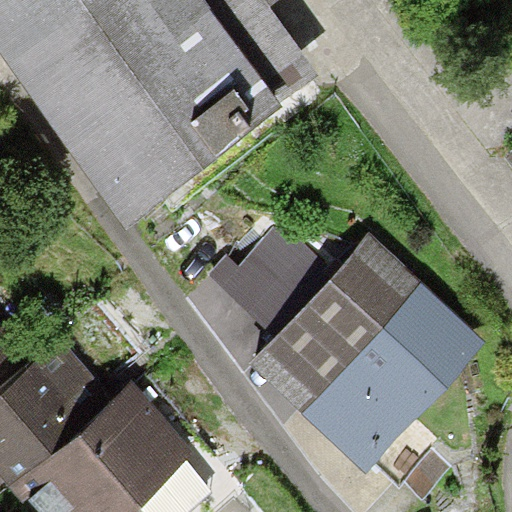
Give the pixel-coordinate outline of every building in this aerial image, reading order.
[(0,0),(132,177),(141,170),(270,75),(258,59),(297,30),(275,0),(0,0)] [(269,325),(257,339),(354,422),(375,441),(468,334),(350,232),(316,271),(269,325)] [(218,280),(269,325),(316,271),(279,239),(259,263),(244,250),(218,280)] [(0,336),(0,352),(8,346),(0,336)] [(55,340),(0,387),(0,441),(18,462),(100,391),(55,340)] [(120,374),(100,391),(18,462),(62,511),(113,511),(134,495),(186,449),(134,390),(120,374)] [(186,449),(134,495),(149,511),(208,511),(227,496),(186,449)]
